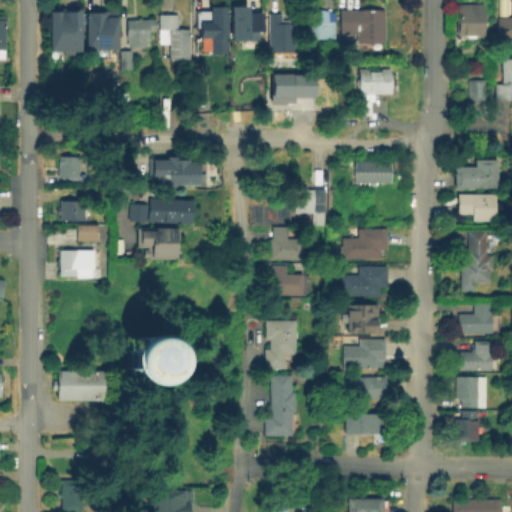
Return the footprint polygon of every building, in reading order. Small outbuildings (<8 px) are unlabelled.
[(482,4),(481,37),(472,37),(471,34),(456,34),(456,4),(482,4)] [(206,6),(222,5),(222,53),(207,53),(206,37),(195,38),(195,20),(206,20),(206,6)] [(227,5),(244,5),(244,12),(259,12),(259,30),(254,30),(254,40),(228,40),(227,5)] [(47,48),(47,8),(78,8),(77,48),(47,48)] [(384,9),(384,41),(356,41),(355,33),(340,33),(340,9),(384,9)] [(327,10),(327,21),(333,20),(334,37),(305,37),(305,10),(327,10)] [(82,46),(83,12),(115,12),(115,47),(82,46)] [(293,22),(293,51),(267,52),(267,12),(281,12),(281,22),(293,22)] [(177,15),(177,30),(190,30),(190,60),(168,60),(168,30),(158,30),(158,15),(177,15)] [(511,40),(496,40),(497,16),(511,16),(511,40)] [(146,38),(146,47),(127,47),(127,39),(126,20),(154,19),(154,31),(149,31),(149,38),(146,38)] [(132,50),(132,69),(122,69),(121,50),(132,50)] [(511,101),(495,101),(495,85),(502,85),(502,60),(511,59),(511,101)] [(389,66),(389,92),(357,93),(357,67),(389,66)] [(268,72),(269,102),(290,102),(289,95),(310,95),(310,72),(268,72)] [(485,99),(468,99),(467,79),(484,78),(485,99)] [(77,175),(75,177),(69,177),(67,174),(56,174),(57,153),(78,154),(77,175)] [(496,157),(496,185),(455,186),(455,164),(475,164),(475,157),(496,157)] [(148,185),(148,159),(195,159),(195,186),(148,185)] [(389,160),(389,182),(354,182),(354,160),(389,160)] [(324,210),(293,212),(293,188),(323,188),(324,210)] [(494,192),(494,220),(471,220),(471,213),(456,213),(456,192),(494,192)] [(191,198),(190,214),(191,222),(127,219),(129,201),(147,201),(146,195),(191,198)] [(56,199),(80,199),(80,220),(56,220),(56,213),(54,213),(54,206),(56,206),(56,199)] [(323,212),(324,225),(311,224),(312,212),(323,212)] [(96,223),(96,240),(76,239),(76,223),(96,223)] [(302,238),(301,258),(269,257),(269,236),(271,236),(271,225),(285,225),(285,237),(302,238)] [(385,228),(385,249),(379,248),(379,258),(342,258),(342,236),(357,236),(357,228),(385,228)] [(176,247),(176,257),(148,257),(148,247),(136,247),(136,229),(176,229),(176,247)] [(485,229),(485,254),(491,254),(491,269),(488,269),(488,282),(474,281),(474,289),(459,289),(459,259),(462,259),(462,247),(467,247),(467,229),(485,229)] [(89,268),(89,276),(74,276),(74,275),(58,275),(58,249),(92,249),(92,267),(89,268)] [(300,273),(300,293),(268,293),(268,272),(270,272),(270,264),(285,264),(285,273),(300,273)] [(385,264),(385,286),(379,286),(379,295),(341,294),(341,273),(357,273),(357,264),(385,264)] [(491,302),(491,332),(457,331),(457,312),(473,312),(473,302),(491,302)] [(345,331),(345,305),(376,305),(376,331),(345,331)] [(294,319),(293,353),(283,353),(283,367),(263,367),(263,348),(268,348),(268,338),(264,338),(265,319),(294,319)] [(124,336),(123,381),(170,382),(171,337),(124,336)] [(384,338),(384,359),(382,359),(382,366),(374,366),(374,367),(343,367),(343,344),(358,344),(359,337),(384,338)] [(489,370),(456,370),(456,351),(473,351),(473,340),(489,340),(489,370)] [(102,370),(102,400),(56,399),(56,389),(52,389),(52,379),(56,379),(56,369),(102,370)] [(290,410),(290,433),(263,433),(263,415),(269,415),(269,374),(290,374),(290,391),(293,392),(293,410),(290,410)] [(385,375),(385,398),(345,398),(345,375),(385,375)] [(484,376),(484,407),(460,406),(460,397),(454,397),(454,386),(452,386),(452,380),(454,380),(454,375),(484,376)] [(483,409),(483,415),(475,415),(474,440),(453,440),(454,417),(459,417),(460,409),(483,409)] [(380,412),(380,432),(342,433),(342,423),(335,423),(335,413),(380,412)] [(80,476),(80,509),(59,509),(59,496),(58,496),(58,490),(60,491),(60,479),(69,478),(69,476),(80,476)] [(148,511),(148,491),(188,491),(188,511),(148,511)] [(286,496),(285,511),(262,511),(265,511),(265,496),(286,496)] [(382,498),(382,511),(348,511),(349,497),(382,498)] [(499,498),(499,511),(452,511),(452,498),(499,498)]
